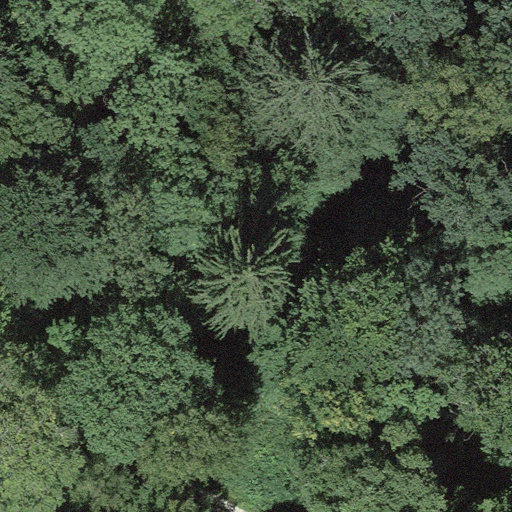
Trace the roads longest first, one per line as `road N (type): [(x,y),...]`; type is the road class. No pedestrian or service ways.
road 1 (track): [(183,0),(0,209)]
road 2 (track): [(0,383),(225,511)]
